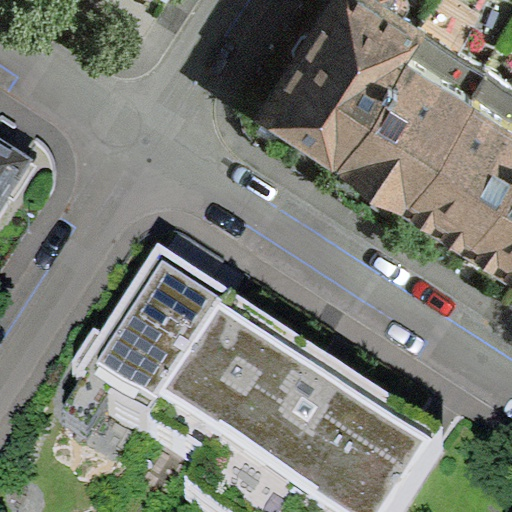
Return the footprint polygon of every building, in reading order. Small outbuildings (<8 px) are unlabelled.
[(291,116),(293,125),(305,132),(313,130),(337,145),(418,19),(388,0),(329,0),(266,99),(283,110),(291,116)] [(418,19),(337,145),(359,159),(360,160),(362,169),(374,177),(382,174),(404,189),(486,63),(418,19)] [(425,202),(467,229),(511,160),(511,80),(486,63),(404,189),(425,202)] [(511,160),(467,229),(487,242),(511,258),(511,160)] [(0,215),(23,180),(0,165),(0,215)] [(223,321),(229,313),(180,281),(157,267),(96,362),(88,357),(65,393),(111,422),(122,405),(155,427),(158,422),(223,321)] [(401,511),(436,459),(328,389),(223,321),(158,422),(191,444),(188,449),(228,475),(235,464),(301,507),(297,511),(401,511)]
